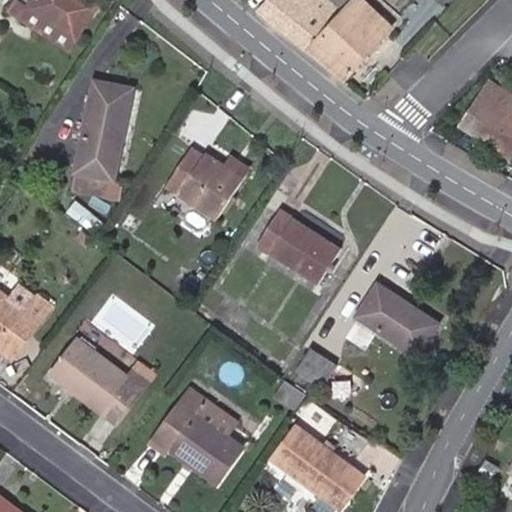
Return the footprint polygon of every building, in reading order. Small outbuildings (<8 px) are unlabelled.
[(44,28),(48,21),(30,8),(31,6),(21,0),(15,0),(12,7),(44,28)] [(30,8),(48,21),(75,39),(97,5),(90,0),(21,0),(31,6),(30,8)] [(266,0),(258,9),(307,50),(318,37),(344,9),(334,0),(266,0)] [(318,37),(354,70),(394,26),(366,0),(351,0),(344,9),(318,37)] [(307,50),(344,80),(354,70),(318,37),(307,50)] [(133,88),(95,80),(74,190),(105,196),(109,178),(116,180),(133,88)] [(463,126),(511,156),(511,153),(511,94),(490,81),(463,126)] [(245,178),(224,165),(206,153),(204,156),(192,148),(168,185),(220,217),(245,178)] [(233,152),(224,165),(245,178),(253,165),(233,152)] [(342,249),(281,209),(259,245),(320,284),(342,249)] [(101,239),(110,225),(92,212),(81,223),(101,239)] [(200,279),(183,268),(174,281),(192,292),(200,279)] [(438,323),(381,285),(361,315),(418,353),(438,323)] [(28,310),(0,288),(0,345),(15,357),(54,306),(40,295),(28,310)] [(93,348),(105,357),(114,344),(103,335),(93,348)] [(93,348),(78,337),(51,372),(117,423),(154,373),(139,361),(129,375),(105,357),(93,348)] [(0,351),(12,361),(15,357),(0,345),(0,351)] [(351,373),(314,348),(300,370),(325,387),(323,389),(335,398),(351,373)] [(295,410),(308,393),(287,378),(275,396),(295,410)] [(239,421),(191,387),(155,437),(171,448),(188,460),(197,467),(219,483),(246,446),(229,435),(239,421)] [(244,418),(234,431),(246,441),(257,427),(244,418)] [(331,490),(347,502),(366,476),(298,426),(274,459),(326,497),(331,490)] [(171,448),(155,437),(150,444),(166,455),(171,448)] [(197,467),(188,460),(185,465),(194,471),(197,467)] [(342,508),(347,502),(331,490),(326,497),(342,508)] [(0,511),(23,511),(0,494),(0,511)]
